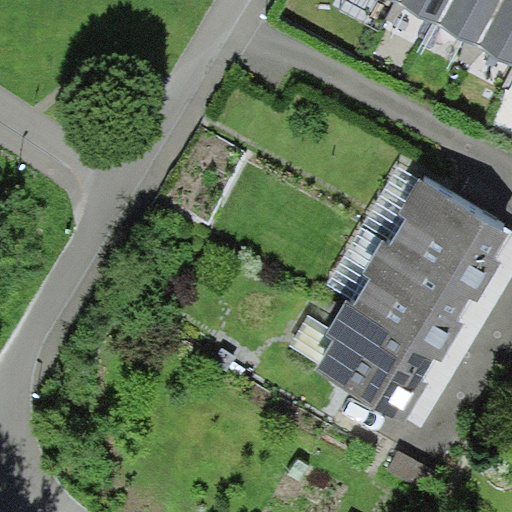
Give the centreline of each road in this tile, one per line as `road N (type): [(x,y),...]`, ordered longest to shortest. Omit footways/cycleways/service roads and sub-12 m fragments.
road 1 (unclassified): [(129,187),(7,390),(0,420)]
road 2 (residential): [(129,187),(250,0)]
